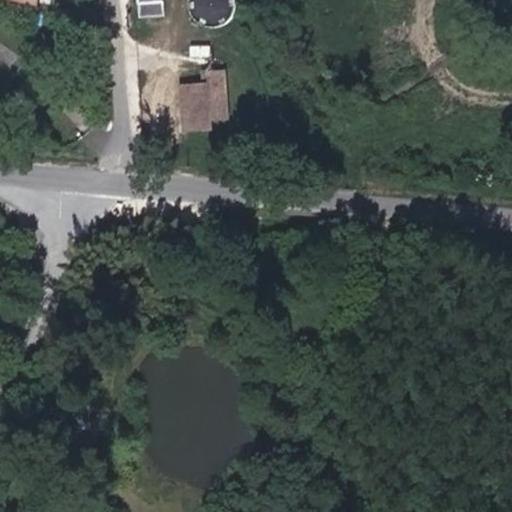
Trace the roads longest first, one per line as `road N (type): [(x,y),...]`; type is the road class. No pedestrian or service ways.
road 1 (tertiary): [(511,216),(110,177)]
road 2 (unclassified): [(110,177),(0,435)]
road 3 (residential): [(119,0),(110,177)]
